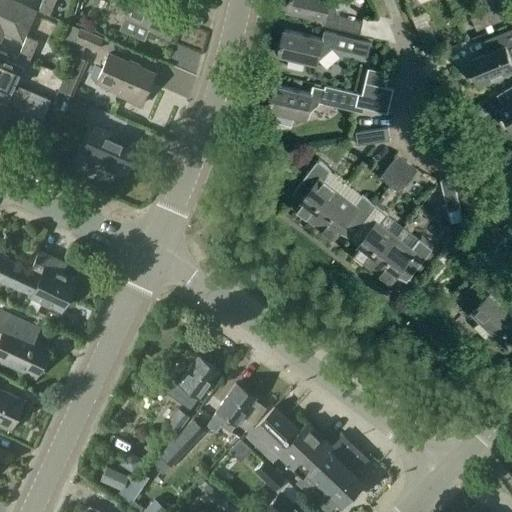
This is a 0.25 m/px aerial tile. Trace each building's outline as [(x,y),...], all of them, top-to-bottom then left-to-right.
[(36,11),(11,0),(0,0),(0,31),(22,41),(36,11)] [(49,16),(55,0),(42,0),(38,11),(49,16)] [(163,0),(131,0),(125,16),(149,26),(147,30),(169,40),(183,8),(163,0)] [(289,0),(287,9),(325,18),(323,25),(361,34),(363,22),(339,16),(340,14),(336,13),(337,11),(333,1),(331,0),(330,0),(289,0)] [(484,14),(489,25),(501,21),(497,9),(484,14)] [(489,25),(484,14),(472,19),(477,30),(489,25)] [(87,61),(82,59),(80,58),(85,45),(97,50),(102,38),(67,23),(63,32),(60,42),(78,49),(69,70),(72,71),(81,75),(87,61)] [(429,57),(441,52),(430,27),(419,31),(429,57)] [(511,59),(507,46),(511,43),(511,28),(485,40),(490,52),(469,60),(479,85),(492,79),(492,80),(496,81),(500,80),(503,78),(505,75),(505,74),(511,71),(511,59)] [(285,29),(279,55),(289,58),(287,67),(303,71),(305,61),(318,64),(320,57),(322,57),(330,50),(330,48),(334,49),(337,34),(324,31),(323,38),(285,29)] [(29,61),(38,42),(27,37),(18,57),(29,61)] [(355,54),(368,57),(372,43),(359,40),(355,54)] [(0,90),(8,94),(20,67),(4,60),(6,54),(0,51),(0,90)] [(119,96),(140,105),(154,74),(108,54),(96,81),(121,92),(119,96)] [(359,94),(391,102),(394,89),(365,83),(363,95),(359,94)] [(274,84),(268,110),(279,113),(276,122),(292,126),(294,116),(307,119),(308,112),(311,112),(319,105),(320,103),(323,104),(326,89),(313,86),(311,93),(274,84)] [(22,111),(30,91),(19,86),(11,106),(22,111)] [(30,91),(22,111),(42,119),(51,100),(30,91)] [(391,102),(359,94),(356,106),(388,114),(391,102)] [(511,101),(511,102),(501,108),(511,125),(511,101)] [(64,113),(82,121),(87,110),(69,102),(64,113)] [(139,146),(93,126),(81,153),(106,164),(104,168),(125,177),(129,169),(139,146)] [(391,141),(389,128),(356,133),(358,145),(391,141)] [(0,134),(0,147),(5,150),(10,139),(0,134)] [(25,149),(9,142),(3,155),(20,162),(25,149)] [(408,162),(398,155),(380,178),(390,185),(408,162)] [(315,224),(340,193),(324,181),(332,171),(318,161),(293,192),(296,195),(302,201),(296,209),(315,224)] [(408,162),(390,185),(400,193),(418,170),(408,162)] [(453,177),(440,180),(448,213),(461,210),(453,177)] [(355,205),(340,193),(315,224),(334,239),(341,232),(348,235),(351,237),(375,205),(362,195),(355,205)] [(353,253),(372,268),(396,237),(381,225),(388,215),(375,205),(351,237),(353,239),(359,245),(353,253)] [(396,237),(372,268),(391,284),(398,276),(405,279),(408,281),(433,250),(419,239),(412,249),(396,237)] [(31,270),(0,255),(0,279),(22,290),(31,270)] [(31,270),(22,290),(31,294),(30,295),(60,309),(75,278),(45,264),(40,274),(31,270)] [(493,332),(500,340),(511,327),(511,314),(500,302),(509,294),(492,277),(478,279),(472,285),(479,292),(477,294),(476,305),(477,306),(472,312),(481,320),(474,327),(486,339),(493,332)] [(27,322),(0,309),(0,335),(1,336),(0,337),(0,360),(35,376),(49,347),(21,334),(27,322)] [(198,356),(180,381),(176,378),(167,391),(190,408),(199,396),(217,370),(198,356)] [(218,409),(212,417),(231,431),(236,423),(237,423),(254,400),(253,400),(255,397),(236,383),(223,400),(224,400),(217,409),(218,409)] [(0,423),(10,428),(7,434),(8,435),(24,401),(0,389),(0,423)] [(178,406),(166,420),(175,428),(187,414),(178,406)] [(300,430),(274,406),(247,435),(273,459),(278,453),(302,476),(297,481),(328,511),(339,501),(341,503),(362,481),(353,472),(366,459),(342,436),(333,446),(308,422),(300,430)] [(193,419),(160,454),(171,465),(205,430),(193,419)] [(264,460),(255,470),(276,490),(286,480),(264,460)] [(107,466),(102,478),(122,488),(127,476),(107,466)] [(207,491),(220,504),(228,511),(242,511),(245,510),(216,482),(215,483),(206,474),(199,480),(209,489),(207,491)] [(302,511),(293,503),(291,505),(277,492),(259,511),(258,511),(302,511)] [(155,498),(143,511),(166,511),(168,510),(155,498)]
